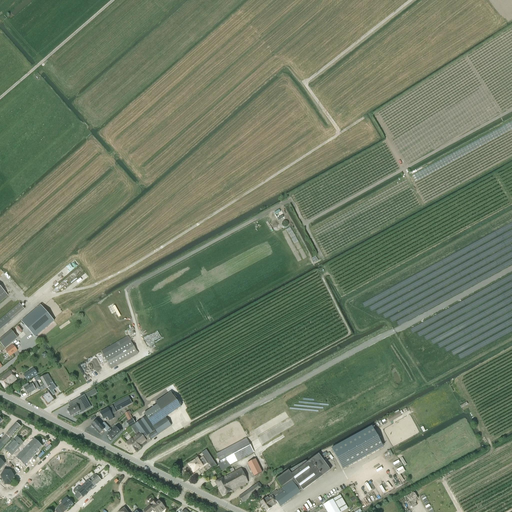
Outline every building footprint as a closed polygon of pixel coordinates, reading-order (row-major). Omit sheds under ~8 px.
[(503,83),(511,76),(444,74),(442,76),(449,85),(450,86),(451,84),(454,89),(456,90),(457,88),(458,88),(458,86),(460,84),(460,88),(469,81),(469,86),(489,86),(489,82),(492,85),(493,84),(489,82),(503,82),(503,86),(504,86),(506,84),(505,83),(504,84),(503,83)] [(376,212),(375,212),(374,212),(376,216),(379,217),(380,219),(381,214),(382,218),(382,219),(385,218),(386,220),(388,219),(389,220),(391,219),(392,220),(420,207),(407,179),(372,196),(373,200),(376,200),(376,203),(377,205),(373,204),(373,206),(376,207),(375,208),(371,210),(376,211),(376,212)] [(355,207),(313,229),(326,255),(362,237),(360,232),(362,231),(360,228),(363,227),(361,223),(364,222),(361,216),(360,217),(358,214),(356,215),(354,211),(357,210),(355,207)] [(63,268),(67,273),(79,264),(76,259),(63,268)] [(20,303),(0,319),(0,329),(25,309),(20,303)] [(35,337),(54,321),(40,305),(21,321),(35,337)] [(20,331),(24,328),(21,323),(16,327),(20,331)] [(0,339),(0,342),(5,348),(18,337),(11,330),(0,339)] [(137,354),(129,340),(127,336),(101,351),(111,369),(137,354)] [(13,345),(5,350),(9,356),(17,350),(13,345)] [(13,368),(9,371),(0,378),(0,382),(5,389),(16,380),(12,374),(14,373),(14,372),(15,372),(15,371),(13,368)] [(27,381),(37,374),(34,369),(23,375),(27,381)] [(40,379),(46,389),(50,387),(49,385),(53,383),(48,374),(40,379)] [(32,384),(29,386),(28,384),(23,386),(24,388),(24,389),(27,395),(35,390),(39,388),(36,382),(32,384)] [(88,398),(97,393),(95,389),(86,393),(88,398)] [(49,392),(43,396),(42,398),(44,401),(44,402),(44,403),(45,403),(47,406),(55,400),(49,392)] [(68,411),(67,412),(68,414),(70,414),(71,416),(79,411),(80,413),(86,410),(83,405),(86,403),(85,400),(86,399),(84,395),(73,401),(76,405),(68,410),(68,411)] [(114,405),(117,411),(131,404),(128,397),(114,405)] [(146,417),(134,425),(139,432),(132,438),(131,438),(126,442),(134,454),(141,448),(139,445),(146,440),(144,438),(155,430),(156,431),(149,436),(151,439),(171,426),(166,418),(157,405),(144,414),(146,417)] [(109,421),(114,418),(108,408),(100,413),(103,420),(107,418),(109,421)] [(390,423),(401,416),(401,415),(403,414),(401,411),(399,412),(398,410),(387,417),(390,423)] [(105,429),(97,421),(91,425),(92,426),(91,426),(93,429),(94,428),(99,434),(105,429)] [(10,439),(20,427),(16,423),(7,433),(0,441),(0,440),(0,449),(10,439)] [(118,430),(116,427),(107,435),(109,438),(111,440),(112,440),(120,433),(122,431),(120,429),(118,430)] [(332,449),(343,469),(383,447),(372,427),(332,449)] [(15,450),(23,442),(17,436),(5,449),(11,456),(16,451),(15,450)] [(224,468),(253,452),(246,438),(216,454),(224,468)] [(34,455),(42,446),(34,439),(17,458),(25,466),(35,455),(34,455)] [(206,450),(201,453),(211,469),(216,466),(206,450)] [(285,473),(277,479),(292,498),(300,493),(299,492),(300,492),(302,490),(302,491),(330,471),(318,454),(307,462),(306,461),(289,471),(288,471),(287,470),(284,472),(285,473)] [(202,466),(206,463),(203,458),(199,461),(197,459),(188,465),(193,473),(202,466)] [(255,459),(247,463),(254,477),(262,473),(255,459)] [(14,474),(21,467),(15,462),(8,468),(14,474)] [(231,491),(248,483),(241,469),(222,478),(215,482),(222,496),(231,491)] [(3,471),(0,476),(0,477),(4,482),(4,484),(9,485),(10,483),(11,483),(14,476),(10,472),(3,471)] [(92,478),(93,479),(90,482),(89,481),(86,483),(87,484),(91,489),(101,481),(96,475),(95,475),(92,477),(92,478)] [(87,484),(86,483),(80,488),(79,487),(77,487),(76,488),(73,490),(73,492),(75,494),(74,496),(77,500),(82,496),(83,498),(87,494),(86,493),(91,489),(87,484)] [(242,503),(263,488),(259,483),(238,497),(242,503)] [(289,500),(281,489),(277,492),(276,491),(264,499),(260,503),(266,511),(277,504),(280,508),(280,507),(289,500)] [(340,495),(333,499),(323,505),(326,511),(341,511),(347,508),(340,495)] [(61,502),(62,504),(57,508),(60,511),(64,511),(67,510),(73,505),(69,500),(66,497),(61,502)] [(163,506),(163,505),(163,504),(163,503),(162,502),(161,502),(160,502),(159,501),(156,504),(154,501),(152,503),(154,506),(151,508),(150,506),(143,511),(150,511),(152,511),(153,511),(161,511),(162,511),(163,511),(163,510),(164,509),(163,509),(163,508),(164,507),(163,506)]
